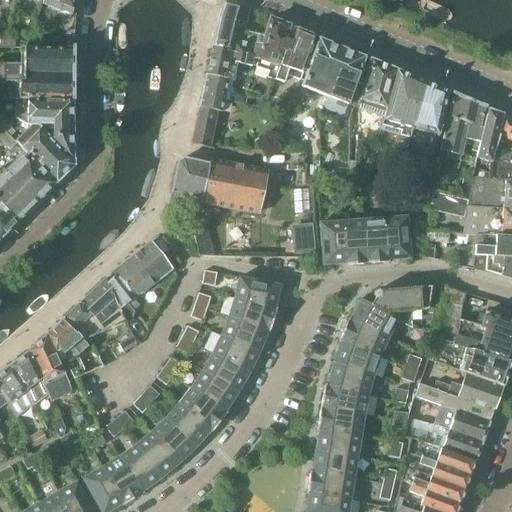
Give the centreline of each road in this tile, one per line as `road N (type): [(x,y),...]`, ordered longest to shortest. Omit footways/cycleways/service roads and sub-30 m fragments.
road 1 (residential): [(164,511),(268,403),(314,285),(435,272),(511,295)]
road 2 (residential): [(0,358),(149,224),(180,134),(208,0)]
road 3 (residential): [(0,267),(86,181),(96,147),(107,0)]
road 4 (residential): [(511,92),(281,0)]
